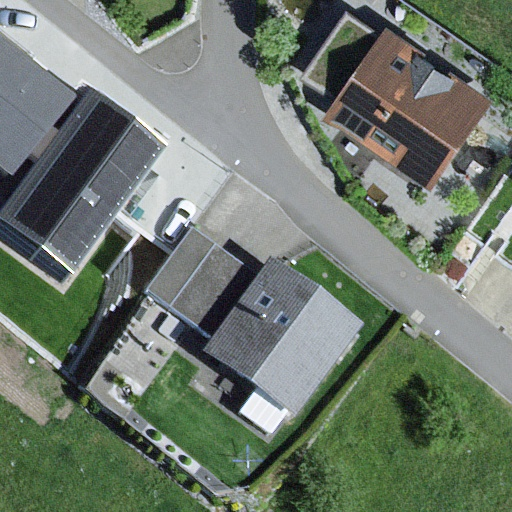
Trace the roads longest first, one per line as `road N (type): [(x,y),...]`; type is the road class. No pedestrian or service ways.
road 1 (residential): [(511,368),(231,136)]
road 2 (residential): [(231,136),(161,94),(45,0)]
road 3 (residential): [(230,0),(231,136)]
